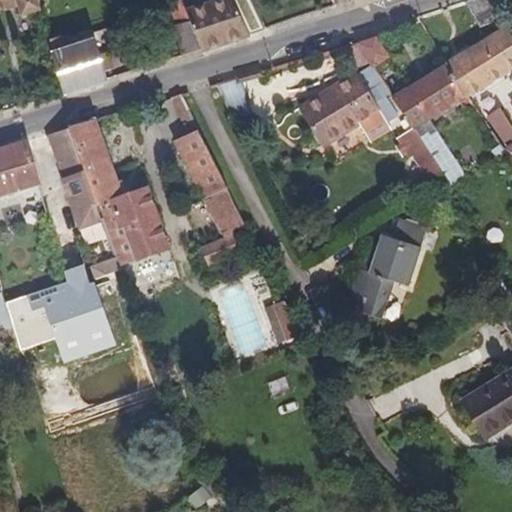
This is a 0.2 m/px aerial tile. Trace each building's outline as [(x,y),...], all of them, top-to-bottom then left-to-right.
[(23,14),(43,8),(40,0),(0,0),(0,10),(21,5),(23,14)] [(185,11),(180,0),(165,0),(164,0),(173,27),(190,22),(185,11)] [(250,36),(233,0),(220,0),(185,11),(190,22),(202,50),(202,51),(250,36)] [(500,18),(488,0),(474,0),(466,3),(482,30),(500,18)] [(202,50),(190,22),(173,27),(182,56),(202,50)] [(511,69),(511,37),(506,28),(446,64),(446,65),(467,96),(468,97),(511,69)] [(64,37),(52,40),(66,92),(106,80),(103,69),(112,66),(109,54),(99,57),(94,41),(68,50),(64,37)] [(390,59),(376,38),(356,44),(369,64),(373,70),(378,67),(382,72),(392,65),(388,60),(390,59)] [(369,64),(356,44),(338,50),(355,74),(369,64)] [(467,96),(446,65),(392,99),(441,174),(450,188),(467,177),(430,120),(467,96)] [(390,130),(358,76),(301,109),(324,147),(360,125),(370,142),(390,130)] [(250,106),(238,79),(215,86),(221,99),(229,115),(250,106)] [(177,117),(189,116),(187,96),(174,97),(177,117)] [(70,130),(102,220),(119,267),(170,249),(148,188),(123,197),(95,120),(69,128),(70,130)] [(102,220),(70,130),(50,135),(66,180),(65,180),(82,227),(102,220)] [(198,131),(180,139),(227,234),(245,226),(232,201),(198,131)] [(27,141),(0,149),(0,196),(40,185),(27,141)] [(426,234),(396,224),(391,239),(381,236),(355,311),(343,306),(337,324),(355,331),(355,330),(358,330),(360,332),(363,333),(369,315),(382,320),(390,299),(395,282),(409,287),(426,234)] [(242,252),(235,235),(202,249),(208,266),(242,252)] [(3,292),(0,293),(0,335),(14,332),(3,292)] [(297,328),(280,296),(267,303),(283,335),(297,328)] [(511,370),(463,402),(486,439),(511,422),(511,370)]
